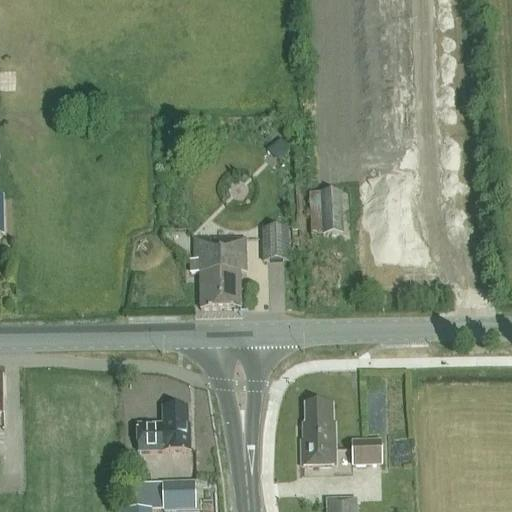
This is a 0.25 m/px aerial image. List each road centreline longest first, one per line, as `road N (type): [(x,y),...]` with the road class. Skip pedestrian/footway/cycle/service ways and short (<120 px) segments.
road 1 (secondary): [(511,332),(256,334)]
road 2 (primary): [(0,341),(221,335)]
road 3 (primary): [(221,335),(245,484)]
road 4 (primary): [(245,484),(256,334)]
